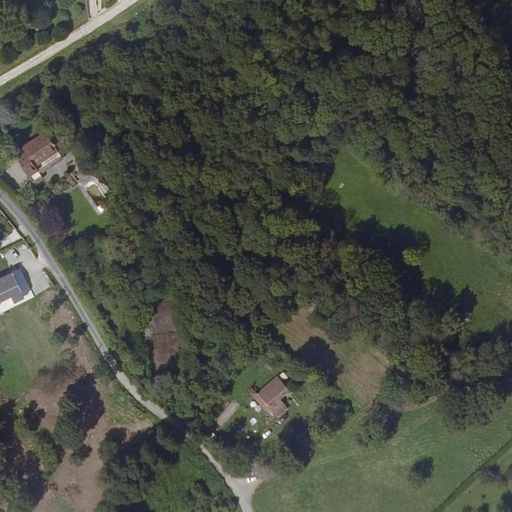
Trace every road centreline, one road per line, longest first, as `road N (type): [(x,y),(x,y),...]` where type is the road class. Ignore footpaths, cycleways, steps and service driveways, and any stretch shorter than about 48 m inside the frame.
road 1 (residential): [(0,201),(19,218),(117,375),(207,456),(246,511)]
road 2 (track): [(234,488),(511,356)]
road 3 (residential): [(0,88),(139,0)]
